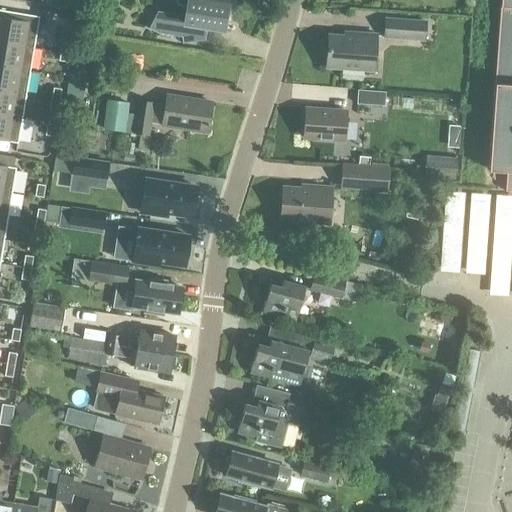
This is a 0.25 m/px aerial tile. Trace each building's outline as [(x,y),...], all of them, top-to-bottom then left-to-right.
[(73,0),(55,0),(54,8),(79,13),(81,1),(73,0)] [(226,0),(176,0),(177,6),(186,7),(185,17),(158,13),(149,30),(158,34),(180,38),(183,45),(194,43),(192,36),(194,25),(207,27),(224,30),(225,22),(230,21),(226,0)] [(511,0),(501,0),(489,172),(507,174),(505,193),(511,193),(511,0)] [(0,37),(35,44),(39,18),(0,11),(0,37)] [(386,21),(384,39),(424,41),(426,24),(386,21)] [(353,39),(328,37),(326,69),(374,72),(377,36),(353,35),(353,39)] [(0,63),(31,69),(35,44),(0,37),(0,63)] [(62,43),(61,52),(69,54),(72,54),(74,44),(70,44),(62,43)] [(69,54),(61,52),(59,62),(67,64),(69,54)] [(0,89),(26,94),(31,69),(0,63),(0,89)] [(80,115),(86,83),(70,81),(65,113),(80,115)] [(0,115),(22,120),(26,94),(0,89),(0,115)] [(52,101),(60,103),(62,91),(54,90),(52,101)] [(357,106),(385,108),(386,94),(358,92),(357,106)] [(139,103),(133,135),(149,137),(151,125),(163,127),(207,134),(212,105),(167,98),(166,107),(139,103)] [(60,103),(52,101),(49,113),(58,115),(60,103)] [(128,106),(108,102),(104,131),(124,133),(128,106)] [(304,140),(344,142),(346,113),(306,110),(304,140)] [(22,120),(0,115),(0,141),(18,145),(22,120)] [(48,125),(45,137),(53,138),(56,126),(48,125)] [(459,149),(459,141),(447,141),(447,149),(459,149)] [(425,177),(456,180),(458,159),(436,157),(436,158),(427,157),(425,177)] [(73,159),(71,175),(106,180),(109,164),(73,159)] [(372,186),(372,192),(387,193),(389,169),(343,166),(341,184),(372,186)] [(0,191),(12,194),(16,170),(0,167),(0,191)] [(149,181),(144,212),(169,216),(170,213),(194,216),(195,209),(199,208),(201,198),(197,196),(198,189),(149,181)] [(37,186),(35,198),(43,199),(45,187),(37,186)] [(283,189),(280,221),(329,225),(332,189),(312,187),(312,191),(283,189)] [(0,215),(8,217),(12,194),(0,191),(0,215)] [(60,207),(58,223),(67,225),(103,230),(105,214),(69,209),(60,207)] [(36,223),(44,224),(46,212),(38,211),(36,223)] [(0,241),(4,242),(8,217),(0,215),(0,241)] [(44,224),(36,223),(34,234),(42,236),(44,224)] [(141,229),(136,260),(162,264),(162,261),(186,264),(187,258),(191,257),(193,247),(190,244),(191,237),(141,229)] [(23,269),(31,271),(33,259),(25,257),(23,269)] [(87,262),(85,280),(125,286),(127,268),(87,262)] [(31,271),(23,269),(21,281),(29,282),(31,271)] [(314,279),(311,291),(342,299),(345,288),(314,279)] [(137,283),(134,308),(146,310),(146,313),(163,316),(163,312),(179,315),(182,290),(165,287),(165,284),(151,282),(150,285),(137,283)] [(270,285),(262,314),(283,320),(285,314),(297,317),(305,288),(283,282),(281,288),(270,285)] [(28,329),(60,335),(64,309),(32,304),(28,329)] [(13,330),(11,342),(19,343),(21,331),(13,330)] [(132,350),(172,356),(174,338),(140,333),(139,337),(134,336),(132,350)] [(110,336),(108,347),(107,356),(118,358),(122,338),(110,336)] [(258,346),(250,374),(289,385),(299,388),(307,353),(311,354),(310,358),(329,363),(333,347),(315,342),(301,338),(298,350),(293,348),(271,342),(269,348),(258,346)] [(105,366),(107,356),(108,347),(81,343),(71,341),(69,361),(105,366)] [(171,358),(172,356),(132,350),(129,367),(134,368),(169,374),(169,371),(174,372),(176,358),(171,358)] [(7,366),(15,367),(17,355),(9,354),(7,366)] [(15,367),(7,366),(5,378),(13,379),(15,367)] [(75,384),(92,388),(95,374),(78,371),(75,384)] [(102,374),(98,389),(120,394),(115,416),(158,426),(164,399),(125,389),(128,380),(102,374)] [(289,398),(285,410),(298,414),(306,416),(309,403),(302,401),(289,398)] [(245,405),(237,434),(257,439),(256,443),(281,450),(288,421),(277,418),(280,408),(258,402),(256,408),(245,405)] [(2,405),(0,415),(13,417),(14,407),(2,405)] [(97,418),(68,410),(64,423),(93,431),(97,418)] [(13,417),(0,415),(0,418),(0,425),(11,427),(13,417)] [(150,450),(104,437),(95,468),(141,481),(150,450)] [(422,476),(430,449),(423,447),(416,474),(422,476)] [(272,487),(287,491),(292,472),(277,468),(278,466),(232,453),(231,457),(227,460),(224,468),(227,472),(226,476),(271,489),(272,487)] [(330,469),(304,463),(300,478),(327,485),(330,469)] [(106,492),(72,483),(69,495),(90,501),(86,511),(132,511),(103,504),(106,492)] [(0,493),(0,511),(12,511),(14,505),(1,503),(2,497),(0,493)] [(212,511),(213,511),(266,511),(267,508),(256,504),(256,503),(234,496),(233,498),(220,494),(218,500),(215,501),(212,511)] [(37,509),(14,505),(12,511),(49,511),(51,501),(39,499),(37,509)]
